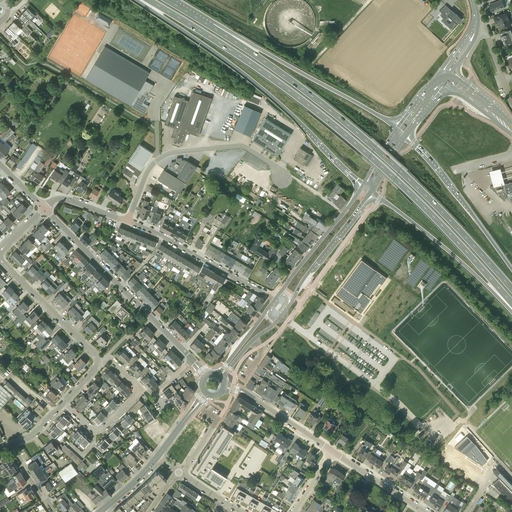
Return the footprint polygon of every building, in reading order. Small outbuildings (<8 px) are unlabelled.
[(492,13),(505,8),(501,0),(500,0),(489,4),(492,13)] [(461,20),(445,5),(438,11),(441,14),(439,16),(445,21),(448,18),(452,21),(446,26),(448,28),(450,30),(458,22),(459,23),(461,20)] [(31,21),(36,16),(35,15),(34,14),(28,7),(22,13),(29,19),(31,21)] [(112,20),(98,12),(95,18),(109,26),(112,20)] [(24,24),(29,19),(22,13),(18,17),(24,24)] [(36,16),(41,22),(43,20),(44,20),(38,13),(35,15),(36,16)] [(511,25),(506,13),(497,16),(494,18),(496,23),(499,22),(502,29),(511,25)] [(9,27),(15,33),(20,28),(14,21),(9,27)] [(30,34),(32,31),(25,25),(23,27),(30,34)] [(11,38),(12,39),(13,40),(18,36),(16,34),(15,33),(9,27),(4,31),(11,38)] [(28,36),(30,34),(23,27),(21,30),(27,36),(28,36)] [(511,32),(511,29),(511,28),(505,31),(506,34),(500,36),(502,41),(503,40),(504,44),(509,43),(509,44),(511,42),(511,32)] [(321,31),(307,46),(311,48),(324,34),(321,31)] [(148,93),(153,85),(145,81),(150,73),(104,46),(85,79),(130,106),(143,114),(148,106),(143,102),(147,95),(145,94),(147,92),(148,93)] [(2,49),(0,50),(0,51),(6,58),(8,56),(9,55),(2,49)] [(150,67),(159,71),(168,54),(160,49),(150,67)] [(174,127),(170,137),(175,139),(174,142),(179,143),(180,142),(183,143),(187,132),(198,136),(211,98),(192,91),(188,100),(174,95),(164,124),(174,127)] [(248,99),(259,104),(262,96),(251,92),(248,99)] [(251,136),(261,112),(244,105),(234,129),(251,136)] [(268,116),(289,129),(293,123),(271,110),(268,116)] [(277,156),(291,134),(265,118),(252,140),(277,156)] [(0,145),(3,143),(4,144),(6,141),(5,141),(14,132),(9,126),(0,134),(0,135),(1,136),(0,136),(0,145)] [(6,141),(4,144),(3,143),(0,145),(0,156),(2,158),(10,150),(9,149),(12,147),(6,141)] [(137,178),(142,169),(141,168),(152,152),(139,144),(121,171),(131,177),(132,175),(137,178)] [(115,154),(119,149),(113,145),(110,150),(115,154)] [(304,165),(310,155),(310,154),(300,148),(294,158),(304,165)] [(13,164),(20,155),(18,153),(15,150),(12,154),(8,160),(13,164)] [(52,158),(49,155),(47,157),(44,154),(43,155),(41,158),(39,161),(37,164),(35,168),(39,170),(34,179),(39,183),(44,176),(42,175),(44,171),(41,169),(45,164),(47,165),(52,158)] [(167,168),(166,170),(186,182),(187,183),(197,166),(192,163),(187,160),(186,161),(184,160),(182,160),(179,161),(176,161),(173,161),(172,162),(171,162),(171,161),(171,162),(167,168)] [(37,164),(36,163),(34,161),(30,167),(34,169),(29,177),(30,177),(34,179),(39,170),(35,168),(37,164)] [(80,163),(78,163),(76,161),(70,169),(74,172),(75,173),(79,167),(78,167),(80,163)] [(323,179),(328,172),(318,164),(313,171),(323,179)] [(511,181),(505,184),(505,183),(494,185),(490,187),(505,201),(508,197),(509,198),(508,199),(511,202),(511,166),(511,167),(511,181)] [(64,171),(61,169),(59,172),(55,170),(50,177),(57,182),(61,176),(64,178),(69,172),(65,169),(64,171)] [(71,177),(74,172),(70,169),(62,182),(67,185),(68,185),(72,178),(71,177)] [(179,192),(186,182),(166,170),(164,169),(157,179),(179,192)] [(95,198),(99,191),(101,188),(98,186),(99,185),(99,184),(107,174),(104,172),(101,177),(89,194),(95,198)] [(82,192),(87,184),(89,181),(81,175),(76,182),(79,184),(76,188),(82,192)] [(338,195),(343,188),(337,183),(332,190),(327,197),(334,202),(341,208),(347,199),(340,194),(337,199),(333,196),(336,193),(338,195)] [(4,204),(8,200),(5,197),(10,191),(6,187),(0,192),(0,196),(2,199),(0,201),(0,204),(2,206),(4,204)] [(112,203),(118,206),(123,198),(119,196),(120,194),(111,188),(106,196),(113,201),(112,203)] [(255,192),(261,197),(264,192),(258,188),(255,192)] [(265,202),(258,198),(255,202),(262,207),(265,202)] [(16,206),(22,213),(27,208),(22,203),(21,204),(19,202),(17,204),(14,201),(12,200),(11,201),(15,205),(16,206)] [(150,209),(147,208),(149,202),(144,200),(141,208),(140,207),(138,211),(139,212),(139,213),(141,213),(139,216),(146,219),(150,209)] [(2,206),(2,207),(4,209),(8,213),(10,211),(10,210),(6,207),(6,206),(4,204),(2,206)] [(15,205),(10,210),(10,211),(12,212),(18,218),(22,213),(16,206),(15,205)] [(157,223),(158,222),(157,222),(161,212),(156,210),(157,208),(153,206),(150,213),(153,214),(150,220),(155,222),(155,223),(157,223)] [(306,212),(303,217),(306,219),(314,225),(317,221),(308,215),(309,214),(306,212)] [(171,235),(176,227),(174,226),(180,216),(175,213),(172,218),(165,231),(171,235)] [(225,215),(221,222),(225,224),(229,217),(226,214),(225,215)] [(165,231),(172,218),(167,215),(164,220),(160,228),(165,231)] [(1,220),(9,227),(13,222),(8,216),(3,221),(2,219),(1,220)] [(76,230),(83,222),(79,217),(71,225),(76,230)] [(214,232),(221,222),(216,218),(215,218),(212,224),(213,225),(208,233),(203,230),(195,244),(200,247),(201,245),(202,246),(208,235),(212,236),(214,232)] [(177,238),(187,222),(182,219),(177,228),(176,227),(171,235),(177,238)] [(322,230),(314,225),(306,219),(305,221),(307,222),(307,223),(310,225),(308,228),(318,235),(322,230)] [(317,221),(314,225),(322,230),(322,229),(323,229),(326,225),(319,219),(317,221)] [(0,227),(4,231),(9,227),(1,220),(0,220),(0,227)] [(187,222),(177,238),(183,241),(190,229),(187,227),(190,223),(189,223),(190,222),(188,220),(187,222)] [(38,229),(45,236),(50,231),(48,229),(43,224),(38,229)] [(314,240),(318,235),(308,228),(303,225),(300,229),(307,233),(306,234),(314,240)] [(116,235),(120,236),(122,237),(125,230),(119,227),(116,235)] [(314,240),(306,234),(304,237),(301,235),(302,232),(295,228),(291,234),(289,232),(289,233),(309,246),(310,245),(314,240)] [(41,241),(45,236),(38,229),(33,233),(39,239),(41,241)] [(128,240),(131,232),(125,230),(122,237),(128,240)] [(128,240),(134,242),(135,242),(138,235),(131,232),(128,240)] [(305,251),(309,246),(289,233),(287,236),(299,243),(298,245),(304,250),(304,251),(305,251)] [(95,238),(95,237),(92,234),(88,238),(84,234),(80,239),(87,245),(95,238)] [(104,244),(108,239),(109,237),(104,235),(100,242),(104,244)] [(140,245),(143,237),(138,235),(135,242),(133,246),(132,250),(134,251),(137,243),(140,245)] [(276,241),(266,235),(264,238),(262,240),(257,237),(257,238),(257,237),(250,248),(251,249),(250,251),(252,252),(253,251),(255,252),(267,260),(270,255),(272,256),(277,248),(273,245),(276,241)] [(211,254),(219,240),(220,239),(218,238),(217,238),(215,236),(210,244),(206,251),(211,254)] [(95,238),(87,245),(94,252),(98,248),(94,244),(99,240),(95,237),(95,238)] [(145,250),(146,247),(149,239),(143,237),(140,245),(139,248),(145,250)] [(377,237),(374,242),(379,245),(382,240),(377,237)] [(36,247),(37,248),(40,246),(34,240),(32,242),(28,238),(23,243),(31,250),(31,251),(36,247)] [(149,239),(146,247),(152,249),(156,242),(149,239)] [(216,257),(221,250),(218,248),(222,242),(219,240),(211,254),(216,257)] [(56,249),(59,251),(64,245),(60,241),(54,246),(53,248),(55,250),(56,249)] [(372,256),(379,246),(373,242),(366,253),(372,256)] [(26,255),(31,250),(23,243),(18,248),(24,253),(22,255),(21,254),(20,254),(28,261),(30,264),(31,263),(33,261),(26,255)] [(160,244),(157,251),(163,254),(166,248),(160,244)] [(57,253),(63,259),(61,261),(63,263),(67,259),(64,256),(69,250),(64,245),(59,251),(57,253)] [(227,263),(231,256),(233,253),(230,251),(232,248),(230,246),(228,250),(226,253),(222,260),(227,263)] [(108,262),(114,257),(112,255),(117,249),(115,247),(112,250),(110,252),(104,258),(108,262)] [(104,258),(110,252),(105,248),(100,254),(104,258)] [(168,258),(172,251),(166,248),(163,254),(160,258),(158,262),(161,263),(163,259),(162,259),(164,256),(168,258)] [(292,253),(298,257),(299,258),(302,255),(295,249),(292,253)] [(77,263),(83,257),(76,250),(67,259),(63,263),(65,266),(69,263),(70,264),(72,262),(71,261),(73,259),(77,263)] [(216,257),(222,260),(226,253),(221,250),(216,257)] [(22,263),(24,265),(28,261),(20,254),(19,255),(15,251),(10,256),(19,266),(22,263)] [(168,258),(171,260),(169,263),(171,264),(172,265),(173,261),(177,254),(172,251),(168,258)] [(232,266),(240,253),(240,252),(238,251),(234,258),(231,256),(227,263),(232,266)] [(118,261),(124,255),(125,254),(123,252),(119,256),(116,259),(114,257),(108,262),(112,267),(118,261)] [(378,257),(383,261),(388,255),(383,252),(378,257)] [(38,270),(40,269),(35,264),(43,255),(41,253),(33,261),(31,263),(33,265),(27,271),(32,276),(38,270)] [(237,269),(243,259),(241,258),(243,254),(240,253),(232,266),(237,269)] [(295,261),(298,257),(292,253),(289,256),(295,261)] [(177,254),(173,261),(172,265),(174,266),(176,268),(177,268),(183,257),(177,254)] [(117,271),(123,266),(120,263),(122,260),(123,260),(126,257),(124,255),(118,261),(112,267),(117,271)] [(293,264),(295,261),(289,256),(286,259),(293,264)] [(83,257),(77,263),(78,263),(76,265),(76,266),(72,270),(76,274),(88,262),(83,257)] [(181,275),(189,261),(183,257),(177,268),(176,268),(180,270),(178,273),(177,276),(179,278),(181,275)] [(249,262),(251,259),(248,257),(246,261),(243,259),(237,269),(243,272),(247,265),(249,262)] [(293,264),(286,259),(284,263),(291,269),(294,265),(293,264)] [(386,277),(360,259),(335,294),(335,293),(358,310),(361,306),(364,308),(371,298),(369,296),(379,282),(382,284),(386,277)] [(133,264),(132,264),(136,267),(137,268),(140,264),(141,264),(141,263),(140,262),(137,260),(135,262),(133,264)] [(188,274),(194,264),(189,261),(181,275),(183,276),(185,272),(188,274)] [(130,267),(132,264),(133,264),(130,262),(124,267),(123,266),(117,271),(121,275),(130,267)] [(89,276),(96,269),(89,263),(83,269),(86,273),(83,273),(81,275),(82,277),(80,279),(84,283),(87,280),(89,276)] [(194,281),(195,279),(197,277),(195,276),(195,274),(196,275),(200,267),(194,264),(188,274),(191,276),(189,280),(193,282),(194,281)] [(248,275),(252,268),(247,265),(243,272),(248,275)] [(204,277),(209,269),(203,266),(199,274),(196,278),(199,279),(202,281),(204,277)] [(130,267),(121,275),(125,279),(131,274),(129,272),(132,269),(130,267)] [(273,270),(279,275),(280,276),(283,272),(276,267),(273,270)] [(88,281),(92,285),(95,281),(102,275),(96,269),(89,276),(91,277),(88,281)] [(207,285),(214,272),(209,269),(204,277),(202,281),(201,283),(199,285),(202,287),(204,283),(207,285)] [(37,280),(42,275),(38,270),(32,276),(37,280)] [(276,279),(279,275),(273,270),(270,274),(276,279)] [(132,286),(144,274),(145,272),(143,271),(138,275),(136,273),(128,282),(132,286)] [(46,289),(51,284),(51,283),(54,281),(49,276),(51,275),(49,272),(45,276),(47,278),(46,279),(41,284),(46,289)] [(212,288),(220,275),(214,272),(207,285),(210,286),(210,287),(207,292),(209,293),(212,288)] [(136,290),(145,282),(142,280),(146,276),(144,274),(132,286),(136,290)] [(274,282),(276,279),(270,274),(267,277),(274,282)] [(220,275),(212,288),(216,290),(218,285),(221,286),(222,283),(225,278),(220,275)] [(92,285),(86,291),(85,291),(85,292),(86,294),(87,295),(95,286),(100,291),(101,292),(104,289),(103,289),(109,282),(102,276),(96,282),(95,281),(92,285)] [(274,282),(267,277),(265,281),(272,286),(274,283),(274,282)] [(67,281),(65,283),(62,286),(58,290),(60,292),(62,290),(69,283),(67,281)] [(149,287),(152,284),(150,281),(147,284),(145,282),(136,290),(141,295),(146,289),(149,287)] [(51,284),(46,289),(50,294),(56,288),(51,284)] [(8,298),(14,292),(9,286),(2,293),(0,290),(0,294),(1,294),(6,299),(8,298)] [(145,299),(151,293),(146,289),(141,295),(145,299)] [(155,298),(160,292),(158,290),(153,295),(151,293),(145,299),(149,303),(155,298)] [(249,291),(244,299),(258,310),(264,302),(264,300),(249,291)] [(14,292),(8,298),(13,303),(19,297),(14,292)] [(59,302),(64,297),(60,292),(54,298),(59,302)] [(80,294),(78,292),(72,299),(69,301),(71,303),(76,298),(80,294)] [(155,298),(149,303),(153,308),(159,302),(157,299),(162,294),(160,292),(155,298)] [(64,297),(59,302),(64,307),(69,302),(69,301),(72,299),(67,294),(64,297)] [(78,299),(76,298),(71,303),(69,305),(71,307),(76,303),(76,302),(78,301),(77,301),(78,299)] [(254,315),(258,310),(244,299),(243,299),(247,302),(245,305),(240,301),(238,304),(245,309),(249,312),(254,315)] [(122,319),(125,316),(128,313),(119,304),(120,303),(117,300),(109,310),(112,313),(113,312),(122,319)] [(22,313),(29,306),(23,301),(17,307),(12,312),(18,317),(22,313)] [(165,305),(162,302),(153,310),(158,315),(164,310),(169,305),(167,303),(165,305)] [(78,306),(76,303),(71,307),(68,311),(73,316),(78,310),(76,308),(78,306)] [(213,310),(213,309),(208,306),(206,308),(205,310),(210,314),(213,310)] [(78,310),(73,316),(77,320),(82,316),(84,318),(90,312),(87,309),(84,312),(80,308),(78,310)] [(242,315),(235,309),(233,312),(240,317),(242,315)] [(172,329),(184,318),(176,310),(171,316),(174,319),(168,325),(172,329)] [(31,324),(39,316),(34,311),(25,319),(31,324)] [(247,324),(233,312),(230,315),(234,317),(234,318),(237,320),(238,320),(235,325),(242,331),(247,324)] [(96,326),(97,325),(99,323),(92,316),(83,326),(90,333),(96,326)] [(230,331),(237,336),(238,335),(240,332),(241,332),(222,317),(220,319),(230,327),(231,329),(230,331)] [(189,321),(190,319),(189,318),(186,320),(184,318),(172,329),(176,333),(189,321)] [(189,321),(176,333),(183,340),(188,336),(190,338),(199,329),(196,326),(190,334),(185,330),(191,325),(188,322),(191,320),(190,319),(189,321)] [(37,336),(48,325),(43,320),(37,326),(38,327),(35,330),(39,334),(37,336)] [(213,323),(211,326),(212,327),(217,331),(220,334),(230,341),(232,343),(237,336),(230,331),(229,332),(219,325),(218,327),(213,323)] [(39,348),(46,340),(43,337),(46,335),(47,336),(53,330),(48,325),(37,336),(40,339),(34,344),(39,348)] [(106,335),(103,332),(106,329),(103,326),(97,332),(100,335),(96,339),(99,342),(98,343),(100,345),(101,344),(102,345),(110,337),(107,334),(106,335)] [(145,336),(151,330),(147,326),(139,334),(142,338),(145,336)] [(148,344),(154,338),(152,336),(155,334),(151,330),(145,336),(148,339),(146,342),(148,344)] [(53,348),(62,339),(57,334),(51,340),(54,342),(49,347),(51,349),(53,348)] [(226,346),(230,341),(220,334),(217,338),(220,340),(226,346)] [(157,348),(163,341),(159,338),(156,340),(154,338),(148,344),(150,347),(151,346),(155,350),(157,348)] [(195,348),(200,341),(196,338),(191,344),(195,348)] [(46,340),(39,348),(42,351),(49,344),(48,343),(50,341),(48,339),(46,340)] [(58,353),(54,357),(56,359),(58,357),(63,352),(61,351),(67,344),(62,339),(53,348),(58,353)] [(223,350),(226,346),(220,340),(216,345),(223,350)] [(162,354),(166,350),(164,348),(166,345),(163,341),(157,348),(155,350),(158,353),(158,354),(160,356),(162,354)] [(200,341),(195,348),(199,351),(205,345),(200,341)] [(220,354),(223,350),(216,345),(213,349),(220,354)] [(63,352),(58,357),(60,359),(61,360),(63,358),(64,360),(68,363),(72,360),(72,359),(71,358),(76,353),(71,348),(65,355),(63,352)] [(121,359),(127,353),(129,352),(125,348),(121,352),(120,351),(119,350),(118,351),(115,354),(117,356),(118,356),(121,359)] [(168,359),(174,353),(171,349),(168,352),(166,350),(162,354),(160,356),(161,358),(162,358),(164,355),(168,359)] [(216,358),(220,354),(213,349),(210,353),(215,357),(216,358)] [(210,353),(208,352),(205,356),(212,361),(215,357),(210,353)] [(121,359),(121,360),(123,362),(124,360),(126,362),(131,357),(127,353),(121,359)] [(172,363),(178,357),(174,353),(168,359),(172,363)] [(269,360),(271,358),(266,354),(261,362),(273,370),(273,369),(277,372),(280,367),(281,366),(283,363),(274,355),(271,358),(274,359),(273,360),(276,363),(274,365),(273,367),(270,365),(272,362),(269,360)] [(141,363),(138,359),(138,358),(136,356),(133,359),(129,363),(131,365),(129,367),(133,371),(139,365),(141,363)] [(81,357),(75,363),(78,366),(77,367),(79,370),(86,363),(81,357)] [(178,357),(172,363),(176,367),(182,361),(178,357)] [(271,372),(273,370),(261,362),(256,370),(261,373),(269,378),(271,375),(268,374),(270,371),(271,372)] [(141,376),(146,371),(148,368),(146,365),(145,367),(141,363),(139,365),(133,371),(134,373),(136,372),(138,374),(139,373),(141,376)] [(107,379),(108,378),(114,372),(115,372),(113,370),(112,371),(110,369),(109,370),(105,366),(102,369),(103,371),(102,372),(104,374),(103,376),(107,379)] [(154,374),(150,371),(151,370),(149,368),(148,368),(146,371),(141,376),(143,378),(141,379),(145,383),(151,377),(153,375),(154,374)] [(257,379),(261,373),(256,370),(251,378),(250,378),(246,385),(252,389),(255,391),(259,384),(258,383),(257,384),(256,383),(258,380),(257,379)] [(111,383),(113,385),(118,380),(116,378),(117,377),(118,376),(114,372),(108,378),(112,382),(111,383)] [(275,375),(285,381),(286,380),(276,373),(275,375)] [(267,382),(263,379),(259,384),(255,391),(269,400),(274,390),(278,392),(285,382),(273,374),(267,382)] [(145,383),(149,387),(155,381),(157,379),(153,375),(151,377),(145,383)] [(57,381),(54,378),(50,383),(56,389),(58,386),(62,390),(66,385),(59,379),(57,381)] [(187,386),(182,378),(178,381),(179,383),(173,387),(176,391),(178,393),(182,395),(181,397),(188,402),(195,392),(192,389),(187,386)] [(26,407),(33,401),(28,397),(26,398),(8,381),(7,382),(4,379),(0,383),(13,395),(26,407)] [(116,386),(120,390),(126,384),(127,384),(125,382),(123,383),(121,381),(121,382),(118,380),(113,385),(115,387),(116,386)] [(95,381),(91,385),(97,391),(101,387),(106,392),(108,390),(107,389),(101,383),(99,385),(95,381)] [(149,387),(148,387),(150,389),(151,388),(153,390),(158,385),(155,381),(149,387)] [(0,412),(4,408),(2,406),(13,395),(0,383),(0,412)] [(120,390),(118,392),(122,396),(124,394),(126,397),(131,392),(128,390),(130,388),(126,384),(120,390)] [(89,391),(87,393),(92,398),(98,392),(97,391),(91,385),(89,387),(90,388),(88,390),(89,391)] [(172,385),(168,387),(174,395),(176,391),(173,387),(172,385)] [(178,393),(176,391),(174,395),(168,387),(164,390),(173,404),(175,402),(177,406),(180,404),(182,406),(184,407),(187,402),(181,397),(182,395),(178,393)] [(50,390),(48,388),(45,391),(47,393),(45,395),(43,394),(41,396),(45,401),(48,398),(51,401),(56,396),(50,390)] [(281,393),(281,394),(277,401),(283,405),(288,398),(289,395),(282,391),(281,393)] [(91,401),(90,400),(92,398),(87,393),(85,396),(83,394),(79,397),(79,398),(87,405),(91,401)] [(117,398),(115,396),(112,394),(110,396),(112,398),(109,402),(115,408),(118,405),(117,404),(118,403),(116,401),(118,399),(117,398)] [(321,407),(328,396),(324,394),(317,404),(321,407)] [(288,398),(283,405),(290,409),(295,402),(296,400),(293,397),(291,400),(290,399),(292,397),(289,395),(288,398)] [(79,398),(79,397),(77,399),(79,400),(77,402),(78,404),(75,407),(81,412),(84,409),(87,405),(79,398)] [(249,421),(255,425),(256,424),(255,423),(262,412),(239,397),(237,397),(230,409),(238,414),(240,410),(242,407),(252,413),(247,420),(249,421)] [(39,413),(44,408),(36,400),(33,403),(37,406),(34,408),(39,413)] [(143,413),(150,408),(149,408),(148,405),(147,406),(145,404),(144,405),(139,400),(134,405),(139,409),(139,408),(143,413)] [(112,412),(115,408),(109,402),(105,406),(104,405),(102,408),(106,412),(108,410),(110,411),(111,411),(112,412)] [(302,417),(306,410),(302,407),(304,404),(300,402),(297,407),(299,408),(295,413),(302,417)] [(32,412),(27,408),(23,412),(25,414),(18,421),(26,428),(31,422),(30,420),(31,418),(28,416),(32,412)] [(104,414),(106,412),(102,408),(100,410),(100,411),(97,415),(103,421),(106,417),(105,416),(106,416),(104,414)] [(146,417),(153,412),(151,410),(150,410),(149,409),(150,408),(143,413),(146,417)] [(238,414),(230,409),(227,415),(235,420),(236,419),(240,422),(243,418),(238,414)] [(132,416),(134,414),(130,410),(127,412),(128,413),(127,414),(126,413),(123,416),(130,422),(132,425),(136,421),(133,419),(134,418),(132,416)] [(153,412),(146,417),(149,422),(156,417),(154,414),(153,415),(152,413),(153,412)] [(317,417),(311,413),(307,420),(313,424),(315,421),(318,422),(322,417),(318,415),(317,417)] [(59,418),(65,424),(68,426),(71,422),(70,421),(72,418),(67,414),(65,417),(63,415),(62,414),(59,418)] [(100,424),(103,421),(97,415),(93,419),(92,418),(90,420),(94,424),(96,422),(98,424),(99,423),(100,424)] [(235,420),(227,415),(223,420),(233,426),(236,428),(239,423),(235,420)] [(126,426),(130,422),(123,416),(120,420),(121,421),(123,423),(121,425),(125,429),(127,427),(126,426)] [(185,458),(206,425),(194,417),(185,431),(184,431),(172,450),(174,452),(172,455),(179,459),(180,456),(185,458)] [(335,421),(329,417),(327,419),(324,424),(325,424),(324,427),(329,430),(331,427),(332,427),(333,428),(332,430),(334,431),(335,429),(337,426),(333,423),(335,421)] [(61,428),(65,424),(59,418),(56,421),(57,422),(56,423),(57,424),(61,428)] [(252,430),(255,425),(249,421),(246,425),(251,428),(251,429),(252,430)] [(226,478),(226,477),(211,468),(211,466),(234,431),(223,424),(223,423),(222,423),(198,460),(198,459),(192,468),(191,469),(197,473),(198,472),(201,473),(200,475),(204,477),(205,476),(206,476),(211,479),(210,481),(217,486),(218,484),(221,486),(226,478)] [(62,429),(61,428),(57,424),(56,425),(55,424),(52,427),(59,433),(62,429)] [(125,429),(121,425),(119,427),(117,425),(116,426),(115,425),(112,429),(118,435),(122,431),(123,431),(125,429)] [(60,435),(59,433),(52,427),(49,431),(50,431),(49,432),(56,439),(60,435)] [(114,439),(118,435),(112,429),(108,432),(109,433),(111,435),(109,438),(113,442),(115,439),(114,439)] [(77,439),(83,433),(80,431),(80,432),(78,430),(75,433),(73,431),(69,435),(71,437),(73,435),(77,439)] [(345,432),(343,431),(342,433),(337,440),(343,444),(348,437),(349,434),(346,431),(345,432)] [(280,443),(284,437),(281,435),(282,434),(278,432),(274,439),(272,442),(275,444),(277,441),(280,443)] [(81,443),(87,437),(87,436),(87,437),(84,435),(82,434),(83,433),(77,439),(81,443)] [(263,439),(266,441),(269,442),(274,435),(272,433),(268,438),(265,436),(263,439)] [(475,444),(467,435),(455,447),(482,465),(488,460),(475,444)] [(87,437),(81,443),(85,447),(91,440),(88,438),(88,439),(86,438),(87,437)] [(113,442),(109,438),(107,440),(105,438),(104,438),(103,437),(100,441),(106,447),(110,443),(111,444),(113,442)] [(284,437),(280,443),(277,448),(283,452),(286,447),(291,440),(288,438),(287,439),(284,437)] [(364,457),(369,449),(372,444),(366,440),(358,453),(364,457)] [(62,450),(61,448),(58,445),(55,447),(51,441),(44,447),(51,455),(56,451),(58,453),(62,450)] [(102,451),(106,447),(100,441),(96,444),(97,445),(97,446),(102,451)] [(135,445),(145,454),(146,453),(146,452),(149,449),(142,442),(141,443),(139,441),(135,445)] [(296,453),(300,447),(297,445),(298,444),(294,442),(290,449),(290,450),(289,452),(287,451),(283,456),(286,458),(289,453),(291,454),(293,451),(296,453)] [(391,453),(396,445),(393,443),(388,451),(391,453)] [(132,452),(140,460),(143,457),(142,457),(142,456),(143,456),(145,454),(135,445),(132,449),(134,451),(132,452)] [(246,458),(249,453),(238,447),(235,452),(246,458)] [(300,447),(296,453),(294,457),(298,461),(296,465),(299,467),(303,461),(301,460),(302,457),(307,450),(304,448),(303,449),(300,447)] [(366,458),(369,460),(374,464),(377,457),(378,458),(380,455),(375,452),(377,449),(375,448),(370,452),(366,458)] [(137,463),(140,460),(132,452),(131,453),(130,452),(126,456),(125,455),(136,465),(137,464),(138,464),(137,463)] [(34,461),(28,465),(32,471),(40,465),(42,464),(38,458),(40,457),(37,453),(31,457),(34,461)] [(312,467),(316,459),(313,457),(315,455),(311,453),(304,463),(308,465),(312,467)] [(393,466),(397,460),(399,457),(396,456),(393,461),(390,460),(393,456),(390,454),(386,461),(388,463),(383,470),(389,474),(393,466)] [(134,467),(136,465),(125,455),(122,458),(124,460),(123,462),(130,470),(134,467)] [(7,467),(14,462),(10,457),(8,459),(7,456),(1,460),(7,467)] [(74,465),(80,459),(77,456),(73,461),(72,462),(74,465)] [(377,457),(374,464),(379,467),(384,459),(381,458),(380,459),(378,458),(377,457)] [(80,459),(74,465),(77,467),(82,461),(80,459)] [(4,478),(5,477),(18,468),(14,462),(7,467),(3,470),(5,473),(2,475),(4,478)] [(66,481),(78,472),(71,463),(59,471),(66,481)] [(253,478),(261,468),(255,463),(251,468),(245,464),(241,469),(253,478)] [(50,467),(49,465),(44,468),(42,464),(40,465),(32,471),(36,477),(50,467)] [(47,473),(52,470),(57,467),(55,464),(50,467),(36,477),(40,483),(50,476),(47,473)] [(124,479),(128,475),(126,472),(128,470),(122,464),(118,467),(121,470),(116,475),(121,481),(124,479)] [(97,478),(97,479),(107,490),(117,481),(110,472),(104,477),(104,478),(103,479),(100,475),(105,471),(101,466),(92,473),(94,475),(97,478)] [(394,477),(399,470),(393,466),(389,474),(394,477)] [(330,484),(339,471),(334,468),(333,469),(331,468),(328,473),(329,474),(325,481),(330,484)] [(511,483),(497,468),(493,471),(500,479),(499,480),(498,479),(493,484),(511,503),(511,483)] [(420,479),(421,480),(424,475),(426,471),(423,469),(420,473),(418,478),(420,479)] [(8,485),(23,476),(19,470),(12,475),(13,478),(9,480),(10,481),(4,485),(6,487),(8,486),(8,485)] [(292,482),(298,486),(300,483),(301,483),(303,479),(298,476),(299,473),(295,470),(291,477),(294,479),(292,482)] [(154,489),(158,492),(167,479),(164,477),(162,475),(163,475),(162,474),(162,475),(159,471),(157,472),(156,472),(151,477),(147,481),(154,489)] [(339,471),(330,484),(333,481),(333,482),(335,483),(336,483),(339,485),(337,487),(336,487),(337,493),(338,491),(342,485),(340,483),(341,482),(344,476),(343,476),(344,474),(339,471)] [(84,480),(85,479),(78,472),(71,479),(76,483),(99,506),(105,501),(96,491),(92,494),(90,491),(93,488),(84,480)] [(409,476),(404,472),(403,474),(399,480),(404,484),(409,476)] [(416,481),(418,478),(420,473),(418,472),(413,479),(412,477),(412,476),(410,475),(409,476),(404,484),(409,487),(414,479),(416,481)] [(8,486),(6,487),(9,492),(14,489),(19,486),(19,487),(27,481),(23,476),(8,485),(8,486)] [(419,493),(425,484),(426,483),(425,483),(427,480),(424,478),(422,482),(419,480),(413,490),(419,493)] [(63,479),(56,484),(55,485),(57,487),(65,481),(63,479)] [(112,495),(107,490),(97,479),(90,485),(85,479),(84,480),(93,488),(96,491),(105,501),(112,495)] [(45,492),(53,487),(48,481),(41,485),(45,492)] [(158,492),(154,489),(147,481),(144,484),(151,493),(156,496),(158,492)] [(294,492),(298,486),(292,482),(288,489),(294,492)] [(185,495),(186,493),(187,494),(190,496),(195,499),(198,494),(181,483),(178,487),(177,489),(182,492),(182,493),(185,495)] [(153,500),(156,496),(151,493),(144,484),(140,487),(147,495),(149,498),(153,500)] [(431,493),(434,487),(431,485),(429,488),(427,487),(428,486),(425,484),(419,493),(424,497),(428,491),(431,493)] [(147,495),(140,487),(140,488),(137,491),(143,498),(147,495)] [(243,491),(237,487),(232,495),(239,499),(243,491)] [(434,503),(441,494),(440,493),(438,497),(436,495),(439,492),(436,490),(437,489),(434,487),(431,493),(432,494),(429,500),(434,503)] [(28,491),(26,488),(16,495),(19,500),(21,499),(23,502),(35,494),(32,489),(28,491)] [(180,502),(182,499),(182,498),(183,497),(180,495),(182,493),(182,492),(177,489),(177,488),(172,496),(180,502)] [(292,495),(294,492),(288,489),(286,492),(284,490),(282,493),(284,495),(284,496),(290,500),(293,496),(292,495)] [(440,493),(441,494),(434,503),(439,507),(443,501),(445,503),(447,500),(449,497),(450,495),(442,490),(440,493)] [(140,501),(143,498),(137,491),(133,494),(140,502),(140,501)] [(250,495),(243,491),(239,499),(245,502),(250,495)] [(62,511),(73,504),(64,493),(61,496),(61,495),(57,498),(59,502),(62,506),(59,509),(61,511),(62,511)] [(180,502),(172,496),(172,497),(167,493),(161,501),(167,505),(169,502),(173,505),(174,502),(178,505),(180,503),(184,505),(179,511),(177,511),(176,511),(175,511),(195,511),(196,511),(193,509),(185,504),(186,501),(182,499),(180,502)] [(136,505),(140,502),(133,494),(130,497),(136,505)] [(256,499),(250,495),(245,503),(252,506),(256,499)] [(317,509),(321,511),(322,511),(323,509),(323,508),(323,507),(320,505),(322,502),(323,503),(325,501),(330,504),(332,501),(322,495),(318,501),(314,499),(310,504),(317,509)] [(450,501),(449,503),(448,502),(444,510),(447,511),(450,511),(458,499),(455,497),(453,496),(450,501)] [(0,507),(10,501),(7,497),(0,502),(0,507)] [(133,508),(136,505),(130,497),(126,500),(133,508)] [(84,511),(82,508),(84,506),(78,499),(71,505),(76,511),(84,511)] [(263,502),(256,499),(252,506),(258,510),(263,502)] [(464,501),(461,506),(459,505),(461,501),(458,499),(450,511),(457,511),(460,507),(462,509),(466,503),(464,501)] [(131,511),(134,510),(133,508),(126,500),(126,501),(123,504),(123,503),(122,503),(126,507),(129,511),(130,511),(131,511)] [(175,511),(176,511),(167,505),(161,501),(156,510),(159,511),(160,511),(162,510),(164,511),(175,511)] [(265,511),(269,506),(263,502),(258,510),(261,511),(265,511)] [(129,511),(126,507),(122,503),(118,507),(114,511),(113,511),(120,511),(126,508),(129,511)]
